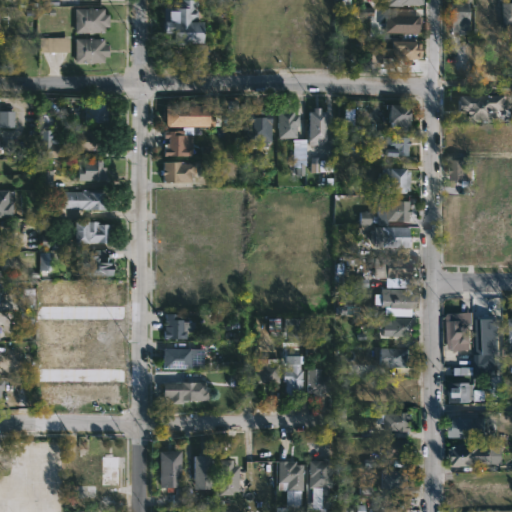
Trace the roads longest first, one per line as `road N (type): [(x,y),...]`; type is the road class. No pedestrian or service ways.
road 1 (residential): [(427,511),(434,0)]
road 2 (residential): [(136,511),(141,0)]
road 3 (residential): [(0,84),(433,87)]
road 4 (residential): [(0,425),(325,424)]
